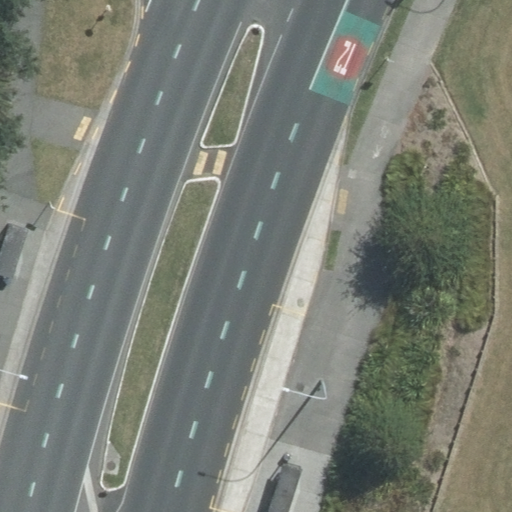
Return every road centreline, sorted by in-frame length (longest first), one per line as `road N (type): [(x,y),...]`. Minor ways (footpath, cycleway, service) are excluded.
road 1 (primary): [(32,511),(87,299),(211,0)]
road 2 (primary): [(346,0),(223,317),(165,511)]
